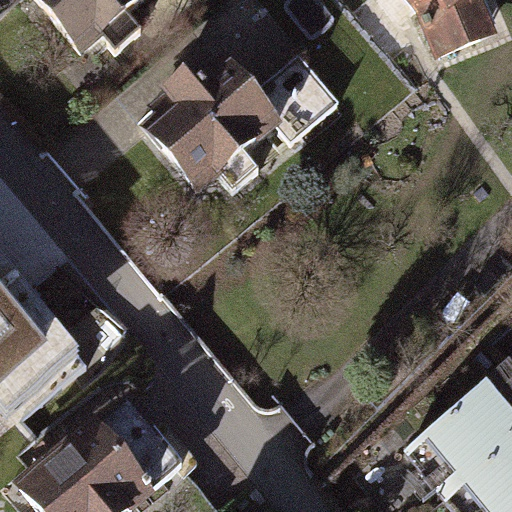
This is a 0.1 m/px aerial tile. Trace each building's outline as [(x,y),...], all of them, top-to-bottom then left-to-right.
[(38,0),(34,3),(90,72),(179,0),(38,0)] [(400,0),(423,31),(466,0),(400,0)] [(251,36),(132,141),(195,211),(313,106),(251,36)] [(0,280),(0,400),(59,354),(0,280)] [(511,511),(511,414),(493,391),(410,458),(448,506),(453,511),(511,511)] [(111,419),(4,502),(12,511),(152,511),(172,497),(111,419)]
